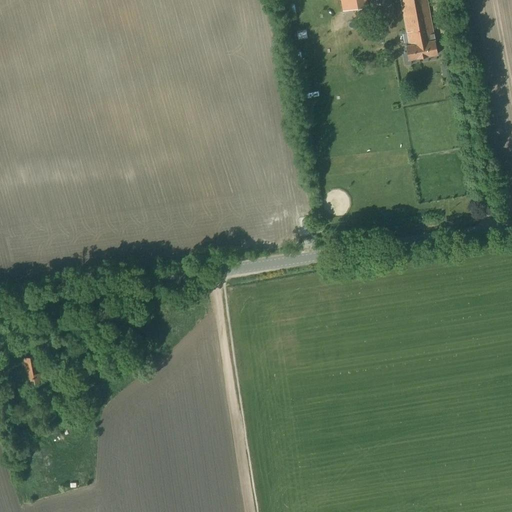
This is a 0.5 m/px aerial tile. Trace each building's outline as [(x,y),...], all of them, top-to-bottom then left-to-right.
[(339,0),(341,11),(368,6),(366,0),(339,0)] [(433,34),(426,0),(400,0),(409,45),(405,45),(408,60),(438,54),(435,40),(434,34),(433,34)] [(133,330),(141,329),(138,315),(131,316),(133,330)] [(43,371),(40,355),(20,359),(25,385),(48,381),(46,371),(43,371)] [(62,395),(60,389),(57,390),(61,404),(68,402),(65,394),(62,395)]
